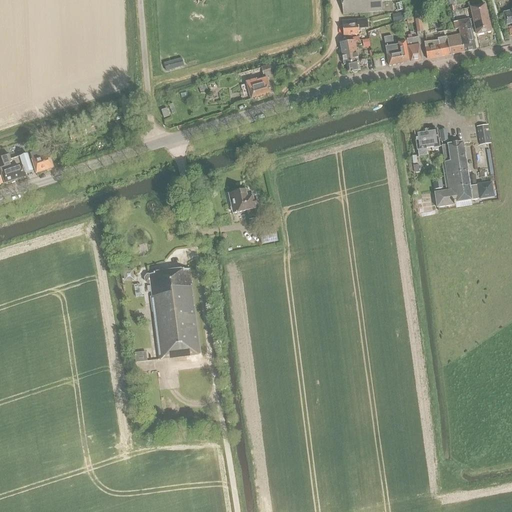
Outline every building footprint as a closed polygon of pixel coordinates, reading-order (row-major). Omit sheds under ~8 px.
[(381,2),(391,1),(391,0),(340,0),(343,15),(382,12),(381,2)] [(476,35),(491,31),(484,4),(470,8),(473,21),(474,28),(476,35)] [(511,11),(503,13),(505,26),(511,24),(511,11)] [(392,15),(394,23),(405,20),(404,13),(392,15)] [(343,37),(358,35),(358,29),(368,28),(367,19),(356,20),(342,21),(343,37)] [(473,21),(469,22),(469,20),(464,20),(453,23),(455,30),(458,29),(459,35),(464,52),(475,50),(471,29),(474,28),(473,21)] [(446,38),(450,55),(464,52),(459,35),(446,38)] [(401,63),(408,62),(405,42),(397,43),(398,45),(393,46),(391,37),(384,38),(386,48),(385,48),(388,66),(402,64),(401,63)] [(410,62),(421,60),(417,38),(406,40),(410,62)] [(437,39),(438,42),(441,56),(450,55),(446,38),(437,39)] [(357,71),(359,71),(354,42),(350,42),(340,44),(343,65),(346,65),(347,73),(352,72),(353,73),(356,72),(357,71)] [(427,59),(441,56),(438,42),(424,43),(427,59)] [(182,58),(163,63),(166,71),(184,66),(182,58)] [(263,78),(275,74),(272,64),(260,68),(263,78)] [(266,78),(264,79),(263,78),(262,77),(257,79),(256,80),(256,81),(261,97),(271,94),(266,78)] [(256,81),(256,80),(246,83),(250,100),(261,97),(256,81)] [(169,116),(167,109),(161,110),(163,118),(169,116)] [(490,141),(488,125),(476,127),(478,143),(490,141)] [(71,140),(86,135),(84,128),(69,133),(71,140)] [(426,149),(439,147),(438,144),(436,129),(414,133),(417,151),(418,155),(418,156),(419,156),(427,155),(426,149)] [(491,183),(469,186),(463,143),(447,145),(442,146),(444,162),(441,163),(446,192),(434,193),(436,208),(455,205),(455,203),(494,198),(491,183)] [(36,173),(53,168),(50,160),(48,161),(46,156),(44,150),(43,149),(29,154),(36,173)] [(0,170),(4,183),(26,176),(24,173),(32,171),(27,155),(11,160),(9,155),(1,158),(4,168),(0,169),(0,170)] [(432,180),(434,190),(443,189),(441,179),(432,180)] [(250,227),(260,225),(259,218),(256,219),(254,209),(257,208),(255,200),(252,201),(250,193),(245,194),(244,191),(229,194),(231,206),(230,208),(231,211),(233,212),(233,214),(246,211),(250,227)] [(278,242),(275,227),(258,230),(261,245),(278,242)] [(158,360),(200,355),(189,269),(181,270),(180,270),(156,273),(156,274),(148,275),(147,275),(144,278),(145,282),(148,284),(150,284),(152,296),(150,297),(158,360)] [(124,282),(134,281),(133,270),(123,272),(124,282)] [(147,362),(146,352),(134,353),(135,363),(147,362)]
